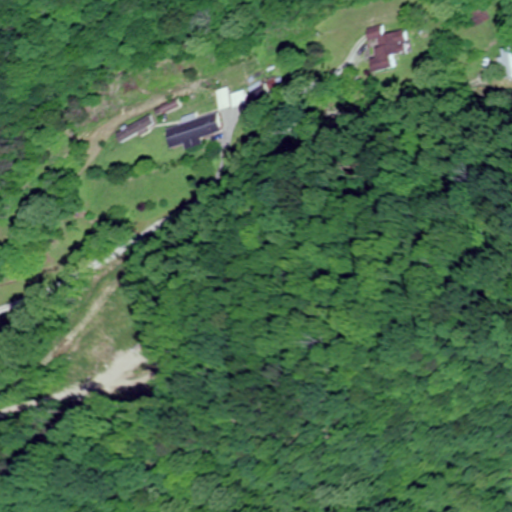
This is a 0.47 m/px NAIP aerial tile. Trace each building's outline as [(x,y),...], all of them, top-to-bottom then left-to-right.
[(466,12),(474,28),(491,19),(483,4),(466,12)] [(377,75),(403,70),(399,46),(412,44),(409,29),(384,34),(383,27),(369,30),(377,75)] [(511,46),(503,50),(511,73),(511,46)] [(229,108),(241,104),(240,99),(238,100),(236,94),(226,97),(229,108)] [(189,148),(204,144),(202,137),(224,131),(219,113),(164,128),(170,147),(187,143),(189,148)]
